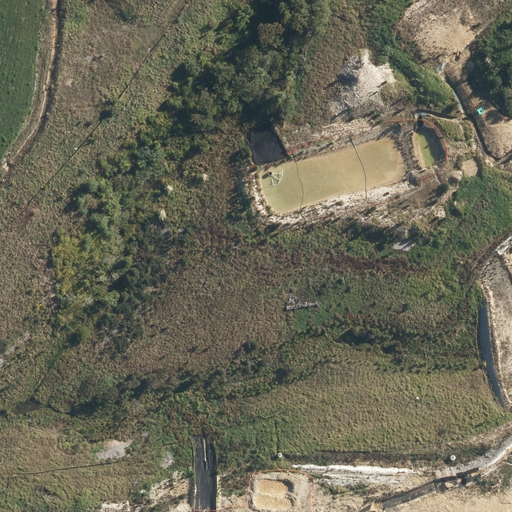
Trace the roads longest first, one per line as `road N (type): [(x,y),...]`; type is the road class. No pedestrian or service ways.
road 1 (secondary): [(472,0),(387,35),(227,74),(93,75),(0,61)]
road 2 (secondary): [(0,29),(137,49),(211,48),(329,26),(399,0)]
road 3 (unknown): [(459,0),(511,116)]
